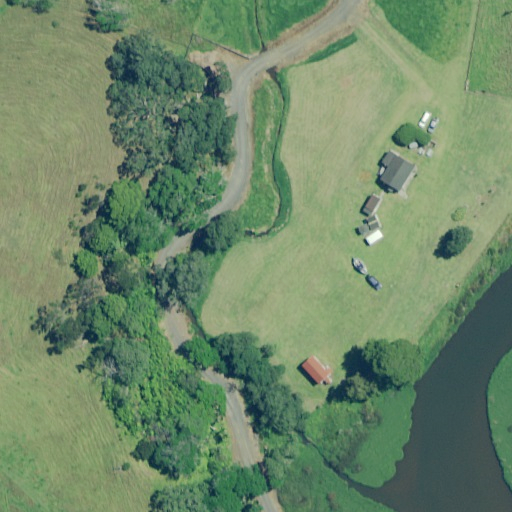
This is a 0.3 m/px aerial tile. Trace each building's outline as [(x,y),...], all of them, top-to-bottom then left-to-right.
[(385,179),(383,182),(392,187),(390,191),(395,194),(398,189),(404,192),(418,169),(391,152),(378,174),(385,179)] [(384,202),(375,196),(365,210),(373,216),(384,202)] [(380,225),(376,217),(358,226),(363,235),(380,225)] [(383,238),(378,231),(365,238),(370,246),(383,238)] [(331,375),(315,358),(305,367),(321,384),(331,375)]
